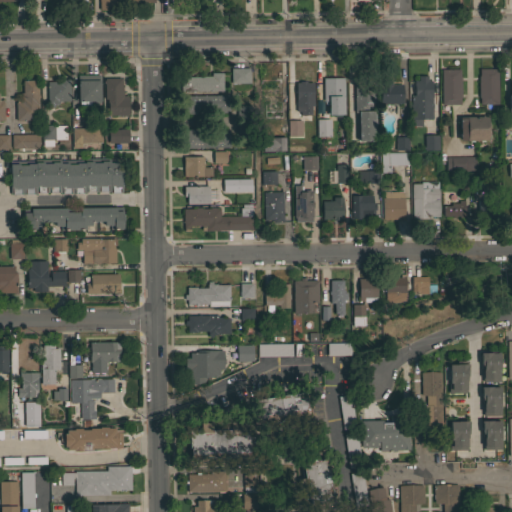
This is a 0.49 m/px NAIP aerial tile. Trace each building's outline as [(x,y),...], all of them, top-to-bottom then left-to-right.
[(113,0),(113,6),(107,6),(107,9),(98,9),(98,0),(113,0)] [(249,68),(249,83),(230,83),(230,68),(249,68)] [(497,104),(479,104),(479,97),(478,97),(477,76),(478,76),(478,69),(497,68),(497,104)] [(458,69),(459,76),(460,76),(460,97),(459,97),(459,104),(441,104),(440,69),(458,69)] [(179,76),(210,76),(210,72),(221,72),(222,90),(180,91),(179,76)] [(99,75),(99,101),(90,101),(90,108),(79,108),(79,101),(77,101),(77,75),(99,75)] [(431,119),(411,119),(410,95),(413,95),(413,81),(418,81),(417,76),(426,75),(426,80),(430,80),(431,119)] [(343,77),(343,114),(340,114),(340,116),(332,116),(332,115),(328,115),(327,101),(322,101),(322,78),(343,77)] [(120,78),(120,88),(122,88),(122,96),(127,96),(127,115),(107,115),(107,103),(106,103),(106,99),(104,99),(104,83),(102,83),(102,80),(104,80),(104,78),(120,78)] [(57,81),(57,79),(69,79),(69,101),(57,101),(57,104),(53,104),(53,110),(46,110),(46,81),(57,81)] [(37,80),(37,94),(38,94),(38,97),(37,97),(37,104),(35,104),(35,108),(37,108),(37,111),(35,111),(35,120),(15,120),(15,101),(20,101),(19,93),(22,93),(22,80),(37,80)] [(370,106),(367,106),(367,111),(375,111),(375,137),(373,137),(373,141),(357,141),(357,113),(354,113),(354,80),(372,80),(373,103),(370,103),(370,106)] [(401,103),(379,103),(379,80),(391,80),(391,84),(401,84),(401,103)] [(313,106),(310,106),(311,114),(300,115),(300,111),(295,111),(295,82),(298,82),(298,81),(306,81),(306,82),(313,82),(313,106)] [(270,83),(270,87),(279,86),(279,94),(281,94),(281,102),(271,102),(271,108),(260,108),(259,85),(257,85),(257,83),(270,83)] [(508,120),(511,119),(511,84),(500,85),(500,110),(507,110),(508,120)] [(228,95),(228,112),(222,112),(222,113),(213,114),(213,111),(195,111),(195,114),(187,114),(187,113),(181,113),(180,96),(228,95)] [(249,105),(250,118),(236,119),(236,105),(249,105)] [(486,116),(487,140),(459,140),(459,117),(486,116)] [(330,136),(316,136),(316,119),(329,119),(330,136)] [(301,136),(287,136),(287,120),(301,120),(301,136)] [(250,122),(251,136),(236,136),(236,122),(250,122)] [(54,125),(54,126),(65,125),(66,139),(52,139),(52,146),(42,146),(42,139),(41,125),(54,125)] [(101,125),(101,142),(81,142),(81,147),(72,147),(72,128),(83,128),(83,125),(101,125)] [(128,129),(128,142),(107,142),(107,129),(128,129)] [(181,148),(181,130),(187,130),(187,129),(196,129),(196,131),(213,131),(213,129),(222,129),(222,130),(229,130),(229,147),(181,148)] [(0,134),(8,134),(8,148),(0,148),(0,134)] [(38,134),(38,148),(11,148),(10,134),(38,134)] [(437,135),(437,149),(424,150),(424,149),(422,149),(422,146),(424,146),(423,135),(437,135)] [(407,136),(407,150),(395,150),(395,136),(407,136)] [(281,152),(281,138),(258,139),(258,153),(281,152)] [(377,143),(377,152),(364,152),(364,142),(377,143)] [(226,151),(225,163),(212,162),(212,151),(226,151)] [(408,151),(408,165),(390,165),(390,172),(380,172),(380,152),(408,151)] [(202,156),(202,167),(211,167),(211,176),(183,176),(183,156),(202,156)] [(316,169),(302,169),(301,156),(315,156),(316,169)] [(474,156),(475,170),(445,171),(445,157),(474,156)] [(34,161),(34,159),(59,159),(59,160),(83,160),(83,158),(108,158),(108,159),(121,159),(121,192),(10,193),(10,172),(8,172),(8,167),(9,167),(9,161),(34,161)] [(347,183),(335,183),(335,164),(347,164),(347,183)] [(511,164),(503,164),(504,178),(511,177),(511,164)] [(275,184),(261,184),(261,171),(263,171),(263,170),(266,169),(266,171),(269,171),(269,169),(274,169),(274,171),(275,171),(275,184)] [(377,170),(377,182),(357,183),(357,171),(377,170)] [(470,176),(483,176),(484,186),(485,186),(485,190),(470,191),(470,176)] [(235,179),(235,191),(222,191),(222,179),(235,179)] [(437,216),(428,216),(428,218),(411,218),(411,184),(420,184),(420,182),(437,181),(437,216)] [(312,217),(311,217),(311,221),(294,221),(294,217),(293,217),(293,185),(300,185),(300,190),(311,190),(312,217)] [(208,186),(208,203),(186,203),(186,196),(183,196),(183,186),(208,186)] [(450,190),(450,205),(458,205),(458,200),(463,200),(464,217),(459,217),(459,216),(454,216),(455,217),(451,217),(451,216),(443,216),(441,190),(450,190)] [(282,222),(271,222),(271,219),(263,220),(263,192),(282,191),(282,222)] [(402,191),(403,220),(397,220),(397,218),(382,219),(381,191),(402,191)] [(371,195),(371,203),(374,203),(374,209),(371,209),(371,216),(361,216),(361,218),(351,219),(351,196),(371,195)] [(342,218),(338,218),(338,220),(332,220),(332,219),(322,219),(321,201),(332,201),(332,197),(342,197),(342,218)] [(493,199),(493,203),(499,203),(499,216),(477,217),(477,199),(493,199)] [(195,208),(195,207),(200,207),(200,209),(210,209),(210,207),(215,207),(215,208),(219,208),(219,216),(239,216),(239,204),(251,204),(251,229),(201,229),(201,225),(189,225),(189,231),(182,231),(182,208),(195,208)] [(121,215),(123,215),(123,220),(122,220),(122,229),(109,230),(109,226),(104,226),(104,221),(90,221),(91,226),(85,226),(85,230),(64,230),(60,230),(60,225),(54,226),(54,222),(41,222),(41,226),(32,226),(32,230),(23,230),(23,209),(35,209),(35,207),(60,206),(60,208),(67,208),(67,213),(78,213),(78,207),(84,207),(84,206),(109,206),(109,207),(121,207),(121,215)] [(113,238),(113,248),(114,248),(114,263),(81,263),(81,250),(76,250),(76,241),(79,241),(79,238),(113,238)] [(22,259),(8,258),(8,243),(10,243),(10,239),(20,240),(20,243),(22,243),(22,259)] [(65,239),(65,251),(52,251),(52,239),(65,239)] [(63,271),(64,285),(46,286),(46,291),(32,291),(32,287),(26,288),(26,261),(46,261),(46,277),(49,277),(49,271),(63,271)] [(0,266),(13,266),(13,272),(16,272),(16,292),(0,292),(0,266)] [(78,282),(66,281),(66,269),(78,270),(78,282)] [(117,274),(117,293),(86,293),(85,282),(89,282),(89,274),(117,274)] [(404,300),(385,305),(384,277),(401,277),(400,275),(404,275),(404,292),(404,300)] [(426,276),(427,293),(420,293),(420,291),(411,291),(411,276),(426,276)] [(317,302),(316,302),(316,312),(292,312),(292,280),(299,280),(299,277),(304,277),(304,280),(317,280),(317,302)] [(375,278),(376,302),(363,302),(363,301),(358,301),(358,278),(375,278)] [(342,292),(346,292),(346,299),(342,299),(342,314),(337,314),(337,313),(334,313),(333,303),(329,303),(329,294),(327,294),(327,291),(329,291),(329,280),(342,279),(342,292)] [(228,300),(228,306),(208,306),(208,304),(186,304),(186,300),(183,300),(183,294),(186,294),(186,287),(195,287),(195,288),(206,288),(206,284),(207,284),(207,281),(211,281),(211,283),(215,283),(215,284),(228,284),(228,300)] [(252,297),(239,297),(239,283),(252,283),(252,297)] [(288,307),(278,307),(278,305),(272,305),(272,313),(262,313),(262,305),(263,305),(263,292),(278,292),(277,283),(288,283),(288,307)] [(364,325),(352,326),(351,304),(363,304),(364,325)] [(317,321),(326,321),(326,307),(317,307),(317,321)] [(252,308),(253,320),(239,320),(239,308),(252,308)] [(228,333),(216,333),(216,334),(212,335),(212,337),(207,337),(207,331),(196,331),(196,332),(187,332),(187,325),(184,325),(184,320),(186,320),(186,315),(217,315),(218,318),(228,317),(228,333)] [(511,379),(511,341),(503,342),(503,380),(511,379)] [(119,342),(119,361),(105,361),(105,372),(90,372),(90,362),(89,362),(88,342),(119,342)] [(349,342),(350,355),(326,355),(326,343),(349,342)] [(291,343),(291,356),(257,356),(256,344),(291,343)] [(58,368),(53,369),(53,384),(40,384),(40,363),(41,363),(41,345),(53,345),(53,348),(58,348),(58,368)] [(252,345),(252,361),(236,361),(235,345),(252,345)] [(222,350),(222,368),(218,368),(218,374),(212,377),(203,377),(203,381),(194,384),(189,384),(189,369),(184,368),(184,358),(188,358),(189,352),(196,352),(196,350),(222,350)] [(482,381),(481,370),(480,370),(479,352),(490,352),(490,353),(498,353),(498,370),(499,369),(499,381),(482,381)] [(80,364),(80,377),(67,377),(67,365),(80,364)] [(447,381),(448,382),(447,364),(455,364),(466,364),(466,381),(464,382),(465,393),(447,393),(447,381)] [(36,372),(37,389),(35,389),(36,397),(31,397),(31,404),(22,404),(22,397),(16,397),(16,401),(18,401),(18,413),(10,414),(10,394),(15,394),(15,388),(19,388),(19,372),(36,372)] [(440,428),(420,428),(420,406),(425,406),(425,395),(420,395),(420,372),(439,372),(440,428)] [(98,393),(98,398),(89,398),(89,400),(91,400),(92,410),(93,410),(94,419),(89,419),(89,426),(81,426),(81,419),(79,419),(79,402),(69,402),(69,379),(112,379),(112,392),(98,393)] [(482,403),(480,403),(479,386),(490,386),(491,387),(498,386),(499,414),(496,415),(482,416),(482,403)] [(65,400),(51,399),(51,390),(56,391),(56,388),(66,388),(65,400)] [(303,391),(308,417),(256,426),(251,400),(303,391)] [(349,394),(355,427),(342,429),(337,396),(349,394)] [(34,404),(19,403),(18,427),(34,427),(34,404)] [(395,450),(395,451),(390,452),(390,451),(387,451),(379,451),(378,447),(360,447),(360,420),(388,419),(388,416),(407,416),(409,449),(395,450)] [(511,419),(503,419),(504,458),(511,457),(511,419)] [(500,449),(482,449),(482,437),(481,437),(480,423),(480,420),(491,420),(491,421),(499,421),(500,449)] [(448,438),(449,439),(449,421),(456,421),(467,421),(467,424),(467,437),(465,438),(466,446),(465,446),(465,450),(448,450),(448,438)] [(210,423),(210,430),(223,430),(222,422),(240,422),(240,429),(249,429),(249,432),(251,432),(251,456),(189,457),(189,448),(188,448),(187,430),(200,430),(200,423),(210,423)] [(72,429),(72,428),(80,428),(80,430),(88,429),(88,428),(98,428),(98,427),(106,427),(106,428),(114,428),(114,431),(116,431),(116,436),(120,436),(120,447),(106,448),(106,449),(98,449),(98,448),(91,448),(91,449),(81,450),(81,451),(73,451),(73,450),(65,450),(65,446),(63,446),(63,433),(65,433),(65,429),(72,429)] [(45,430),(45,438),(21,438),(21,430),(45,430)] [(355,433),(360,466),(348,468),(343,434),(355,433)] [(332,501),(310,504),(309,498),(306,498),(304,488),(297,489),(296,479),(303,478),(302,467),(304,467),(304,462),(311,461),(311,459),(317,458),(317,460),(325,458),(332,501)] [(130,466),(130,490),(109,490),(109,495),(74,495),(74,478),(72,478),(72,485),(60,485),(60,472),(73,472),(73,471),(106,470),(106,466),(130,466)] [(243,469),(256,469),(257,492),(243,492),(243,469)] [(186,474),(206,474),(206,471),(224,471),(224,491),(187,491),(186,474)] [(361,471),(366,505),(354,507),(349,473),(361,471)] [(33,508),(20,508),(19,472),(32,472),(33,508)] [(16,511),(0,511),(0,481),(16,481),(16,511)] [(457,511),(441,511),(441,503),(433,503),(432,485),(457,484),(457,511)] [(422,485),(422,503),(414,503),(414,511),(398,511),(398,485),(422,485)] [(389,511),(369,511),(368,503),(369,503),(367,490),(382,487),(384,499),(388,499),(389,511)] [(257,494),(258,508),(241,508),(241,494),(257,494)] [(218,500),(218,511),(192,511),(192,506),(195,506),(195,500),(218,500)]
